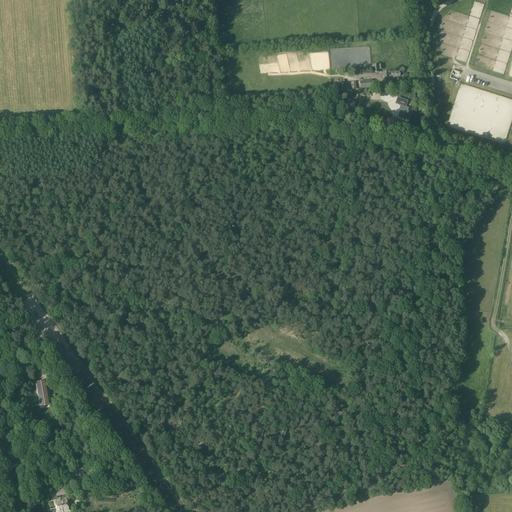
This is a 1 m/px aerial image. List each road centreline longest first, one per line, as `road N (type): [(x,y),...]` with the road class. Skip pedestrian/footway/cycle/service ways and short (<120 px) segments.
road 1 (tertiary): [(0,131),(233,122),(414,140),(432,132)]
road 2 (track): [(511,357),(492,326),(511,211)]
road 3 (secondary): [(20,511),(0,369)]
road 4 (unclassified): [(432,132),(414,0)]
road 5 (track): [(77,360),(0,254)]
